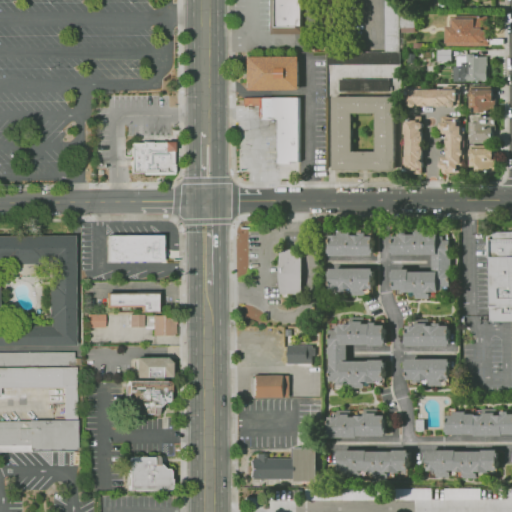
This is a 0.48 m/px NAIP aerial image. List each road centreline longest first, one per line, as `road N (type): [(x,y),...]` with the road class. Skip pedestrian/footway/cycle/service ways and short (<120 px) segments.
road 1 (residential): [(207,204),(511,199)]
road 2 (primary): [(208,294),(209,511)]
road 3 (residential): [(207,204),(0,205)]
road 4 (primary): [(204,0),(205,131)]
